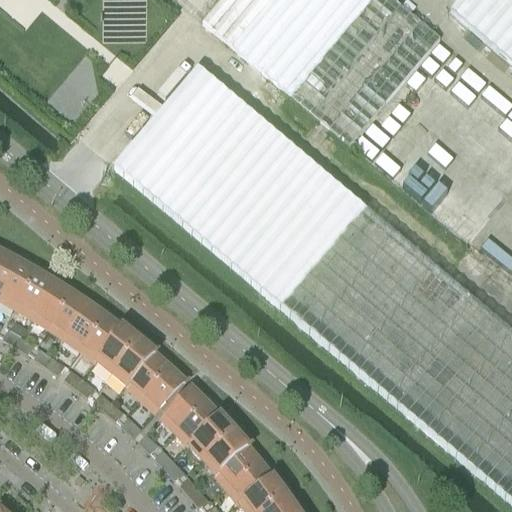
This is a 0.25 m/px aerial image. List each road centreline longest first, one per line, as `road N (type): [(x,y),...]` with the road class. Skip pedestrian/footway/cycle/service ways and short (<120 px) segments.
road 1 (secondary): [(390,491),(314,411),(0,154)]
road 2 (residential): [(151,511),(0,386)]
